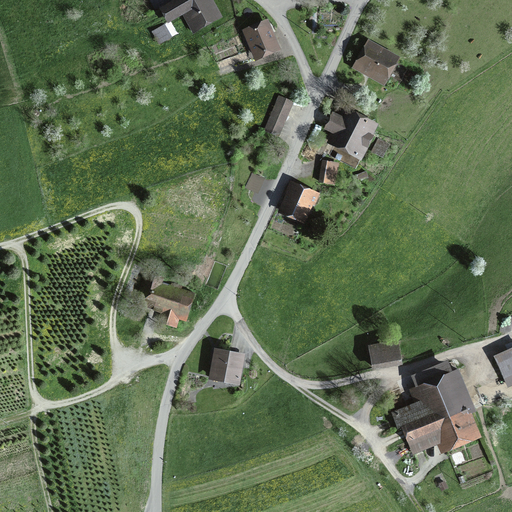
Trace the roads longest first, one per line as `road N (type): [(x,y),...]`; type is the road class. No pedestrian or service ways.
road 1 (unclassified): [(155,511),(155,460),(177,360),(236,277),(319,93)]
road 2 (track): [(0,246),(115,205),(131,207),(139,230),(112,326),(131,372)]
road 3 (track): [(16,240),(26,264),(32,390),(43,406)]
road 4 (track): [(289,380),(352,423),(400,482)]
road 5 (track): [(177,360),(154,360),(83,397),(43,406)]
